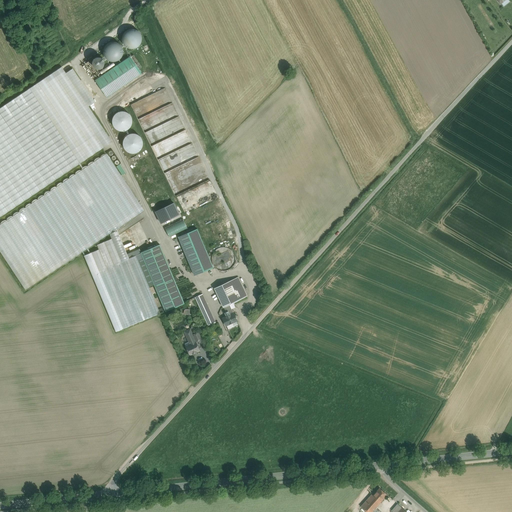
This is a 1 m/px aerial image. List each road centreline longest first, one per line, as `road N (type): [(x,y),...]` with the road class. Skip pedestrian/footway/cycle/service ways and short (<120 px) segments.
road 1 (unclassified): [(100,496),(511,42)]
road 2 (secondary): [(379,466),(100,496)]
road 3 (secondary): [(511,451),(379,466)]
